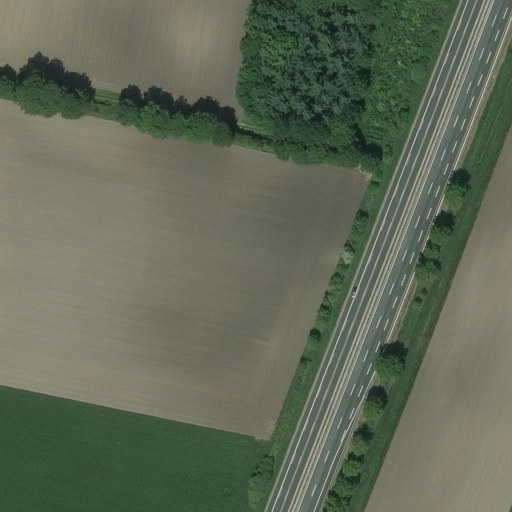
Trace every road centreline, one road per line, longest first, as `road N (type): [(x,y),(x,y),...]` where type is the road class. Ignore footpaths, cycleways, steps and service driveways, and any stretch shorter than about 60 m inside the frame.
road 1 (motorway): [(476,0),(281,511)]
road 2 (motorway): [(344,415),(502,0)]
road 3 (motorway): [(344,415),(374,366),(511,7)]
road 4 (track): [(0,78),(343,148)]
